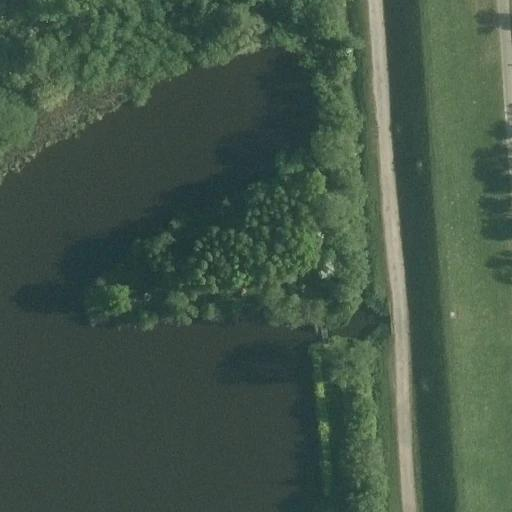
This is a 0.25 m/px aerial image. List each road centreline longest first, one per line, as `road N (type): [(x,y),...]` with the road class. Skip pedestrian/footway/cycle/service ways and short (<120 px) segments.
road 1 (track): [(377,0),(413,511)]
road 2 (track): [(511,185),(499,0)]
